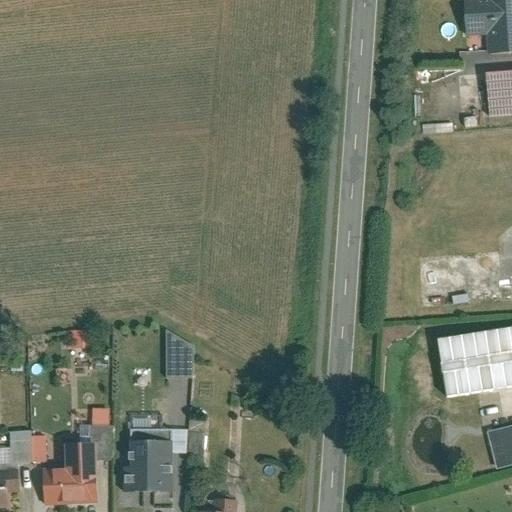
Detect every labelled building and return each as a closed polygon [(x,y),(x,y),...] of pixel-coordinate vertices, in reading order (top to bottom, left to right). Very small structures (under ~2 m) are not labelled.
[(511,0),(461,0),(464,35),(485,34),(486,55),(511,53),(511,0)] [(491,118),(511,115),(511,67),(487,70),(491,118)] [(503,304),(499,248),(417,254),(422,310),(503,304)] [(70,330),(71,348),(93,347),(92,330),(70,330)] [(192,376),(192,339),(164,338),(164,376),(192,376)] [(91,408),(91,440),(98,440),(98,459),(108,460),(110,408),(91,408)] [(128,421),(129,429),(157,428),(157,420),(128,421)] [(511,462),(511,424),(486,432),(496,467),(511,462)] [(123,492),(171,492),(170,455),(203,455),(203,429),(122,430),(123,492)] [(0,508),(10,508),(9,493),(19,492),(18,462),(46,461),(45,432),(8,433),(8,447),(0,447),(0,508)] [(39,506),(94,503),(91,441),(59,443),(60,469),(47,469),(48,486),(38,486),(39,506)] [(36,485),(46,484),(46,468),(36,468),(36,485)] [(234,511),(235,499),(220,499),(220,511),(196,511),(195,511),(234,511)]
